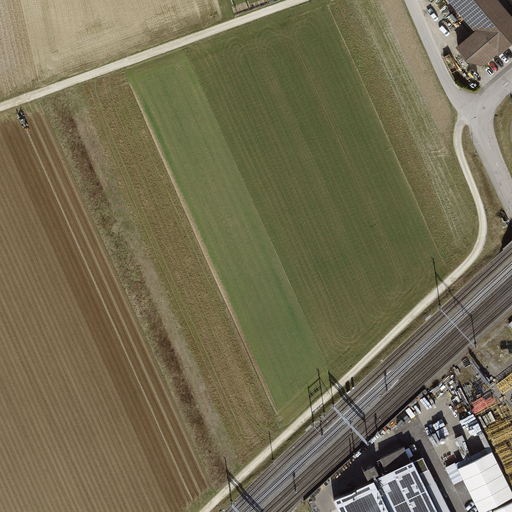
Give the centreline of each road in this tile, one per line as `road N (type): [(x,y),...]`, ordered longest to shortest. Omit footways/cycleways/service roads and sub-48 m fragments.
road 1 (track): [(204,511),(477,251),(484,222),(458,132),(465,118),(485,112)]
road 2 (track): [(0,107),(297,0)]
road 3 (residential): [(485,112),(451,89),(411,0)]
